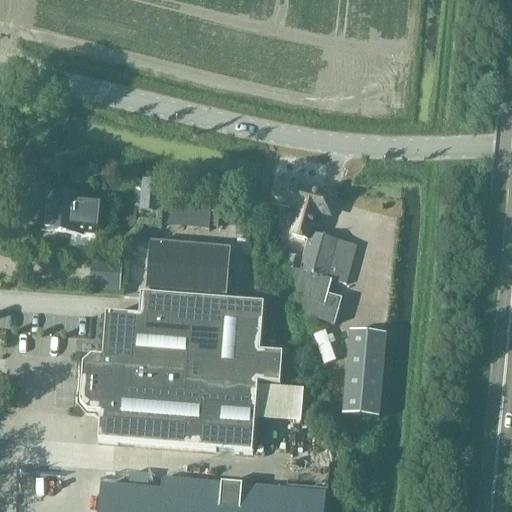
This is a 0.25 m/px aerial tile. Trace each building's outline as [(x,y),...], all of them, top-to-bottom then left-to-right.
[(100,183),(103,171),(90,167),(87,180),(100,183)] [(356,248),(319,238),(311,235),(312,228),(319,202),(321,194),(319,193),(292,186),(275,181),(269,203),(297,211),(294,223),(290,238),(306,243),(301,263),(298,272),(298,274),(288,272),(305,319),(319,323),(334,327),(341,301),(327,297),(330,283),(346,287),(356,248)] [(95,236),(98,203),(86,202),(86,200),(43,196),(40,232),(82,236),(82,235),(95,236)] [(364,219),(387,223),(385,233),(395,235),(400,208),(367,203),(364,219)] [(226,301),(231,252),(150,245),(146,294),(226,301)] [(99,252),(97,280),(130,281),(131,253),(99,252)] [(251,457),(254,423),(257,390),(257,386),(279,388),(281,358),(260,356),(261,342),(264,309),(141,298),(139,320),(106,317),(102,359),(91,358),(82,366),(79,405),(87,415),(99,416),(97,444),(251,457)] [(313,337),(324,366),(335,362),(324,333),(313,337)] [(385,337),(350,334),(342,417),(377,420),(385,337)] [(261,345),(260,355),(274,357),(275,346),(261,345)] [(45,474),(71,475),(71,467),(46,465),(45,474)] [(102,489),(99,511),(324,511),(326,495),(161,481),(160,494),(102,489)]
